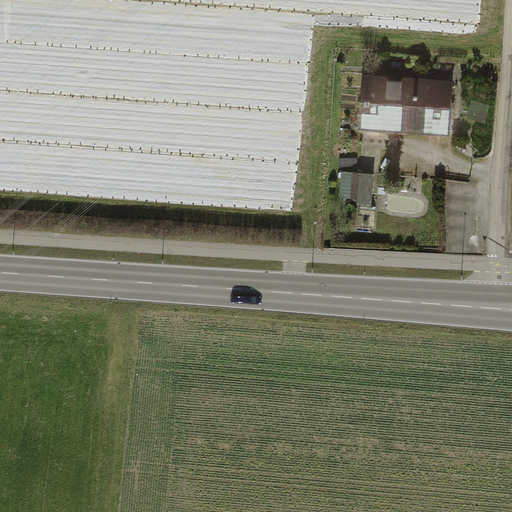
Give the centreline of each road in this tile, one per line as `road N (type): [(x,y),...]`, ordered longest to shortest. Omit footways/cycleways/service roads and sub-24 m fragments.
road 1 (secondary): [(496,305),(0,271)]
road 2 (residential): [(496,305),(511,85)]
